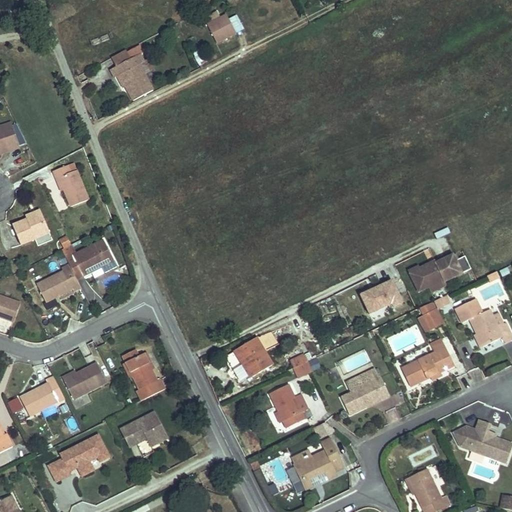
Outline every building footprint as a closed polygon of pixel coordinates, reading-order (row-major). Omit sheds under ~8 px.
[(248,13),(255,9),(251,2),(238,10),(245,24),(252,20),(248,13)] [(236,34),(227,15),(207,25),(217,44),(236,34)] [(163,38),(172,33),(169,28),(160,33),(163,38)] [(153,91),(144,74),(139,65),(144,62),(140,55),(143,53),(140,46),(126,53),(130,60),(111,70),(115,78),(117,77),(120,75),(126,87),(134,101),(153,91)] [(130,60),(126,53),(125,51),(112,58),(117,67),(130,60)] [(152,70),(147,61),(139,65),(144,74),(152,70)] [(126,87),(120,75),(117,77),(123,88),(126,87)] [(12,124),(12,123),(0,126),(0,154),(9,152),(9,150),(19,146),(12,124)] [(24,143),(15,123),(12,124),(19,145),(24,143)] [(89,200),(74,163),(54,172),(57,179),(60,177),(71,207),(89,200)] [(65,191),(60,177),(57,179),(62,192),(65,191)] [(27,220),(42,214),(40,211),(26,217),(27,220)] [(50,234),(42,214),(13,226),(21,246),(50,234)] [(71,246),(67,237),(60,241),(64,249),(69,247),(71,246)] [(116,265),(114,261),(104,240),(74,256),(69,247),(62,250),(77,279),(83,276),(83,277),(91,273),(90,270),(100,265),(101,268),(102,268),(104,272),(116,265)] [(449,280),(471,269),(465,256),(459,259),(456,254),(436,264),(437,266),(433,268),(431,264),(420,269),(419,267),(409,272),(419,292),(428,288),(444,280),(448,278),(449,280)] [(104,273),(101,268),(100,265),(90,270),(94,278),(104,273)] [(81,289),(69,266),(62,269),(64,272),(37,285),(46,303),(73,290),(74,292),(81,289)] [(510,274),(507,268),(500,272),(502,278),(510,274)] [(499,277),(497,272),(487,276),(490,282),(499,277)] [(392,277),(358,293),(368,316),(403,300),(392,277)] [(431,292),(446,285),(444,280),(428,288),(431,292)] [(0,317),(14,323),(21,304),(0,296),(0,317)] [(438,309),(450,304),(446,296),(435,301),(438,309)] [(498,327),(493,318),(490,310),(483,314),(476,300),(456,309),(463,324),(470,320),(483,347),(502,338),(505,345),(511,341),(511,338),(505,324),(498,327)] [(440,325),(434,313),(437,312),(432,303),(421,308),(425,317),(424,317),(431,329),(440,325)] [(443,323),(438,311),(434,313),(440,325),(443,323)] [(503,325),(498,315),(493,318),(498,327),(503,325)] [(431,329),(424,317),(420,320),(426,332),(431,329)] [(360,334),(356,325),(350,328),(354,337),(360,334)] [(280,345),(272,332),(256,338),(257,339),(265,352),(280,345)] [(483,347),(477,335),(475,336),(481,349),(483,347)] [(252,378),(273,365),(265,352),(257,339),(226,357),(241,382),(251,376),(252,378)] [(447,369),(443,361),(450,357),(443,343),(432,348),(434,353),(402,369),(411,387),(431,377),(447,369)] [(158,381),(152,371),(155,370),(146,353),(139,356),(136,350),(122,357),(126,363),(133,377),(139,391),(137,392),(142,401),(165,390),(160,380),(158,381)] [(294,369),(308,362),(304,355),(290,362),(294,369)] [(454,366),(450,357),(443,361),(447,369),(454,366)] [(320,368),(316,359),(309,363),(313,371),(320,368)] [(298,378),(312,371),(308,362),(294,369),(293,369),(298,378)] [(73,400),(107,383),(97,363),(76,374),(64,381),(73,400)] [(133,377),(126,363),(124,364),(131,379),(133,377)] [(379,378),(375,369),(368,372),(372,381),(379,378)] [(64,381),(76,374),(75,372),(62,378),(64,381)] [(382,400),(390,396),(381,377),(379,378),(372,381),(368,372),(346,383),(351,393),(341,398),(349,416),(367,407),(366,405),(381,398),(382,400)] [(30,417),(65,399),(54,377),(46,381),(48,384),(20,398),(30,417)] [(305,420),(302,412),(307,409),(301,397),(296,400),(289,385),(270,394),(279,413),(283,422),(287,429),(305,420)] [(367,407),(382,400),(381,398),(366,405),(367,407)] [(22,407),(18,399),(10,403),(13,411),(22,407)] [(168,438),(155,413),(122,430),(131,448),(147,440),(151,447),(168,438)] [(507,463),(511,448),(511,444),(495,438),(496,434),(488,432),(491,425),(479,420),(476,431),(467,427),(454,434),(461,446),(507,463)] [(67,422),(60,426),(65,438),(72,434),(67,422)] [(336,432),(326,423),(318,427),(323,438),(336,432)] [(0,453),(13,447),(6,434),(3,436),(0,430),(0,426),(0,425),(0,453)] [(323,438),(318,427),(314,429),(319,440),(323,438)] [(95,463),(93,460),(98,457),(100,462),(109,457),(98,436),(88,441),(89,444),(73,452),(72,449),(60,455),(63,460),(49,467),(57,482),(71,475),(70,473),(78,469),(79,471),(95,463)] [(344,468),(331,439),(321,443),(325,451),(312,457),(308,450),(292,457),(295,465),(305,486),(320,479),(322,483),(337,476),(335,472),(344,468)] [(95,463),(79,471),(82,477),(98,469),(95,463)] [(306,490),(297,469),(293,471),(297,479),(294,481),(299,493),(306,490)] [(437,511),(448,507),(444,497),(441,498),(427,469),(409,478),(416,494),(424,511),(437,511)] [(413,496),(416,494),(409,478),(405,480),(413,496)] [(306,490),(322,483),(320,479),(305,486),(306,490)] [(279,493),(275,484),(269,487),(273,496),(279,493)] [(511,510),(511,497),(499,495),(497,508),(511,510)] [(19,511),(20,511),(12,496),(0,501),(0,511),(19,511)]
